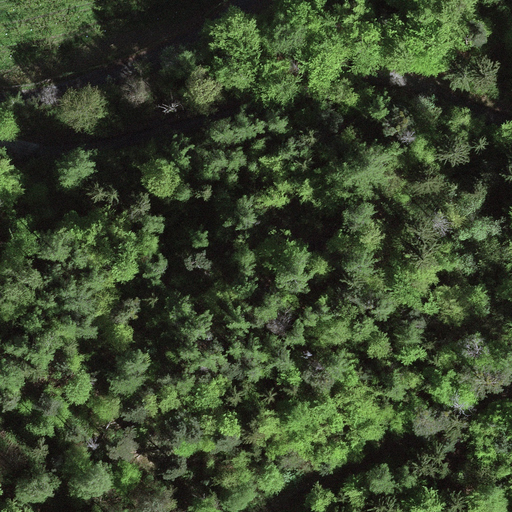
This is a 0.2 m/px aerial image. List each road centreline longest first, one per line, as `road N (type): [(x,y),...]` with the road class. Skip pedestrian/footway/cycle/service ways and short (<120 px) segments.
road 1 (track): [(49,120),(231,105),(367,74),(511,113)]
road 2 (unclassified): [(285,0),(182,61),(49,120),(0,111)]
